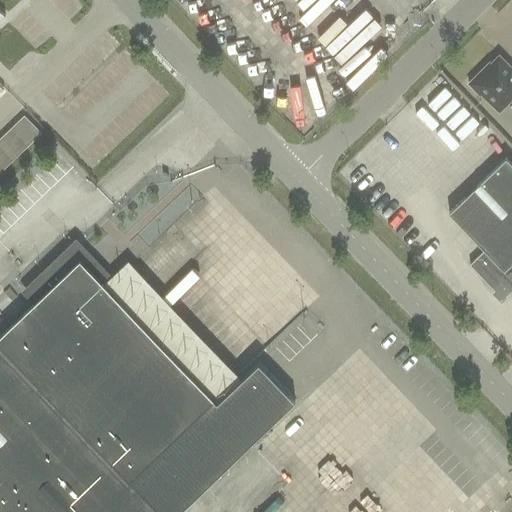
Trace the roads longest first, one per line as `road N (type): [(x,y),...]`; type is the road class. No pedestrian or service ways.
road 1 (tertiary): [(511,400),(298,178)]
road 2 (unknown): [(179,138),(351,325)]
road 3 (unclassified): [(298,178),(476,0)]
road 4 (tertiary): [(298,178),(123,0)]
road 5 (unknown): [(0,111),(116,0)]
